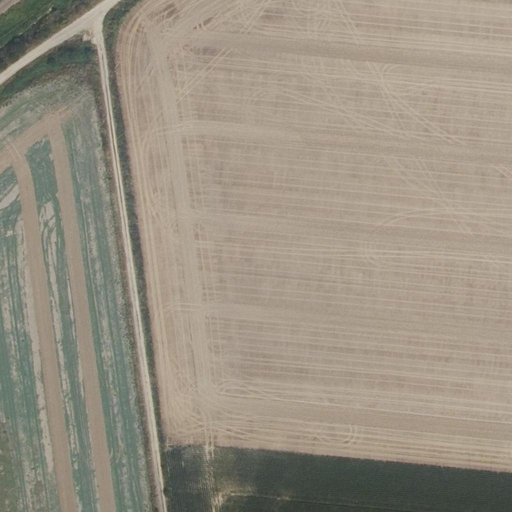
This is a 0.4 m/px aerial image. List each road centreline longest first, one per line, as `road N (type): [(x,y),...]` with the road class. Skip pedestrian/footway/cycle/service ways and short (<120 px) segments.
road 1 (track): [(92,13),(163,511)]
road 2 (track): [(0,79),(112,0)]
